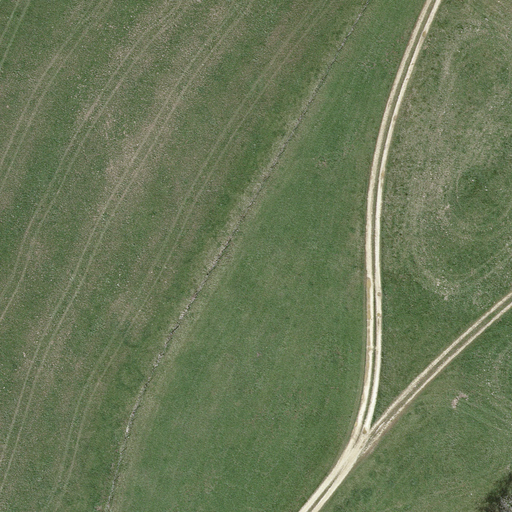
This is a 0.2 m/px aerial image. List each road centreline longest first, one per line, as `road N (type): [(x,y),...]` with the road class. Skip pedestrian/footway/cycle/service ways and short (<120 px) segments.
road 1 (track): [(350,454),(372,371),(367,248),(374,178),(438,0)]
road 2 (track): [(350,454),(511,293)]
